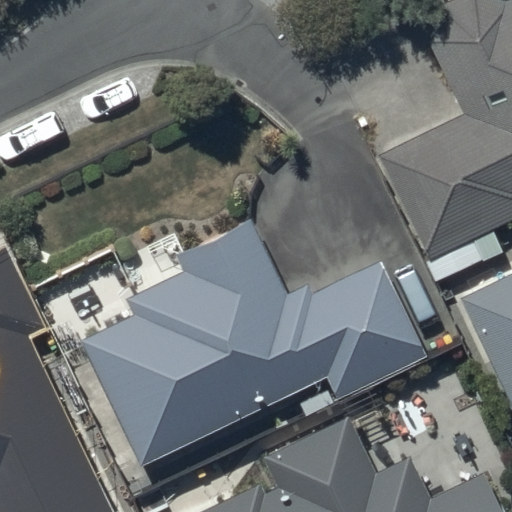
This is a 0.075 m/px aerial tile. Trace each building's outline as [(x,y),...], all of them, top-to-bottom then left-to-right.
[(462,115),(378,150),(430,258),(511,219),(511,0),(451,0),(450,1),(447,3),(445,5),(443,7),(441,9),(439,11),(437,13),(435,16),(434,18),(432,21),(431,24),(430,26),(429,29),(428,32),(428,35),(427,38),(427,41),(462,115)] [(133,312),(82,336),(141,463),(326,377),(338,403),(427,362),(381,262),(313,294),(309,284),(289,293),(253,217),(177,252),(185,270),(126,298),(133,312)] [(5,236),(0,238),(0,511),(117,511),(34,335),(49,328),(5,236)] [(511,272),(460,297),(511,406),(511,272)] [(261,482),(198,511),(502,511),(484,471),(441,492),(429,491),(414,454),(375,469),(353,412),(264,452),(279,485),(266,491),(261,482)]
